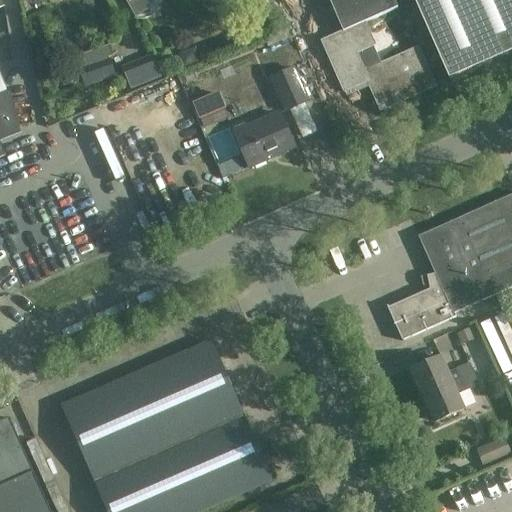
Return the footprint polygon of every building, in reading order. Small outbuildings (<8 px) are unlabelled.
[(146,0),(125,0),(136,17),(151,9),(146,0)] [(328,0),(343,32),(322,42),(343,92),(368,82),(378,103),(392,97),(395,104),(434,86),(418,49),(382,65),(374,46),(376,45),(365,23),(398,8),(394,0),(328,0)] [(511,51),(511,0),(414,0),(449,79),(511,51)] [(291,38),(287,27),(264,37),(268,47),(291,38)] [(112,45),(75,58),(85,87),(99,83),(116,77),(110,58),(115,56),(112,45)] [(34,58),(38,68),(47,64),(43,54),(34,58)] [(152,56),(142,60),(150,82),(161,78),(152,56)] [(311,103),(295,66),(270,78),(286,114),(311,103)] [(19,126),(11,94),(11,92),(0,95),(0,135),(2,140),(21,133),(19,126)] [(200,126),(227,119),(221,94),(194,101),(200,126)] [(294,148),(279,113),(234,133),(249,167),(294,148)] [(243,169),(238,157),(218,166),(223,178),(243,169)] [(511,287),(511,195),(419,237),(435,273),(426,275),(429,289),(389,307),(388,305),(387,306),(402,341),(456,317),(454,313),(511,287)] [(470,329),(458,334),(462,345),(474,339),(470,329)] [(201,511),(272,482),(212,342),(63,405),(109,511),(201,511)] [(441,358),(412,371),(423,397),(453,384),(441,358)] [(461,380),(474,374),(469,363),(456,369),(461,380)] [(479,385),(474,374),(461,380),(466,391),(479,385)] [(453,384),(423,397),(435,423),(464,410),(453,384)] [(50,511),(9,419),(0,422),(0,511),(50,511)] [(511,455),(511,453),(505,437),(476,449),(484,467),(511,455)]
